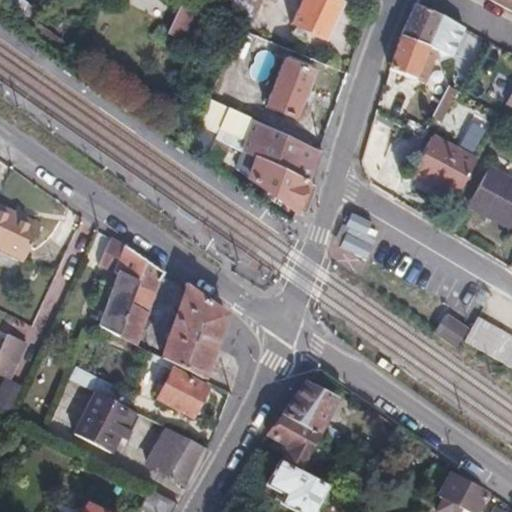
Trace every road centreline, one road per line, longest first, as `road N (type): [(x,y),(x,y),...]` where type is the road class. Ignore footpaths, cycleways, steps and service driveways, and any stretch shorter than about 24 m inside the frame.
road 1 (residential): [(281,327),(0,132)]
road 2 (residential): [(511,485),(281,327)]
road 3 (residential): [(195,511),(274,362),(281,327)]
road 4 (residential): [(511,286),(336,182)]
road 5 (residential): [(336,182),(394,0)]
road 6 (residential): [(281,327),(336,182)]
